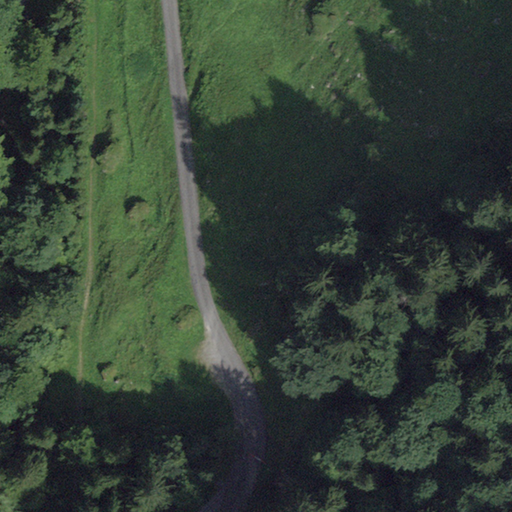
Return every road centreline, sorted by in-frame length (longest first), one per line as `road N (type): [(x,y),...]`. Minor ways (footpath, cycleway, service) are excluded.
road 1 (unclassified): [(168,0),(197,259),(251,411),(253,449),(226,511)]
road 2 (track): [(90,0),(66,511)]
